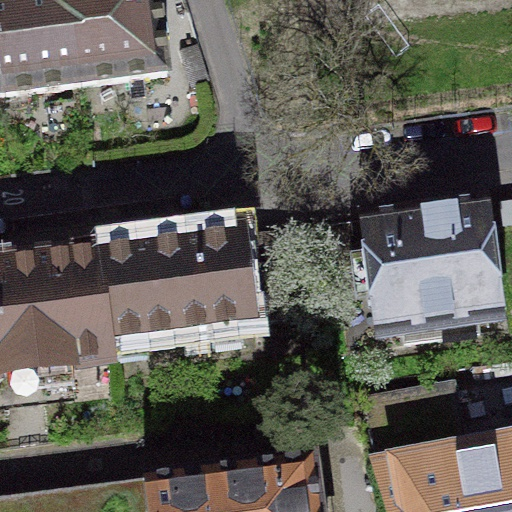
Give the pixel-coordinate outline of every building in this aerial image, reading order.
[(77,89),(64,0),(0,0),(0,96),(0,99),(77,89)] [(64,0),(77,89),(167,77),(156,0),(64,0)] [(511,204),(503,206),(505,226),(511,225),(511,204)] [(424,213),(366,221),(382,335),(498,319),(483,205),(424,213)] [(180,247),(100,257),(113,362),(115,362),(113,346),(321,319),(294,233),(238,240),(238,239),(180,247)] [(28,265),(0,268),(0,376),(113,362),(100,257),(99,256),(28,265)] [(380,466),(372,468),(385,511),(511,511),(511,443),(465,452),(455,392),(370,406),(380,466)] [(319,511),(313,460),(236,470),(146,482),(150,511),(319,511)] [(0,500),(0,511),(150,511),(146,482),(0,500)]
